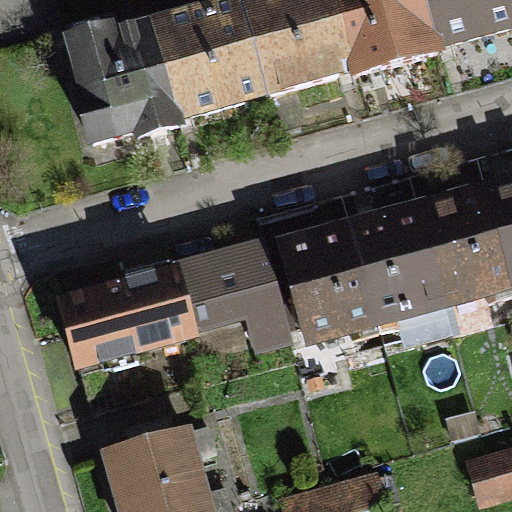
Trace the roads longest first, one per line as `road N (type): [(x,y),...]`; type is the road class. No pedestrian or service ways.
road 1 (residential): [(511,110),(0,250)]
road 2 (residential): [(0,344),(47,511)]
